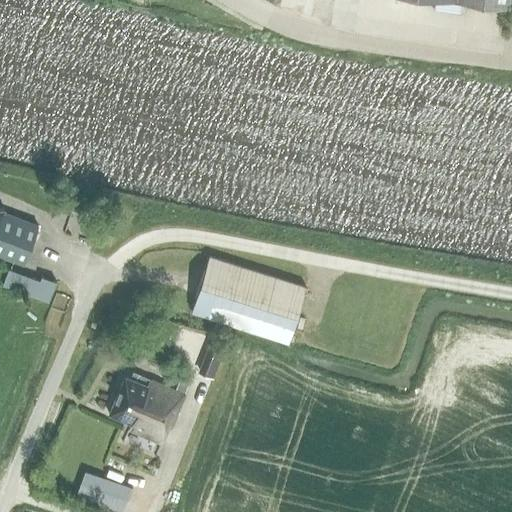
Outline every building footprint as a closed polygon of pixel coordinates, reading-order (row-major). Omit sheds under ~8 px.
[(443,0),(508,8),(509,0),(443,0)] [(30,246),(37,225),(3,212),(4,209),(0,207),(0,256),(22,264),(29,246),(30,246)] [(288,342),(306,287),(208,256),(191,312),(288,342)] [(48,302),(56,281),(41,276),(40,280),(9,269),(2,286),(48,302)] [(226,343),(210,337),(196,372),(212,378),(226,343)] [(184,394),(187,386),(178,382),(175,390),(133,372),(130,378),(124,376),(108,414),(131,423),(127,431),(160,445),(167,427),(169,428),(184,394)] [(85,471),(76,495),(124,511),(132,487),(85,471)]
